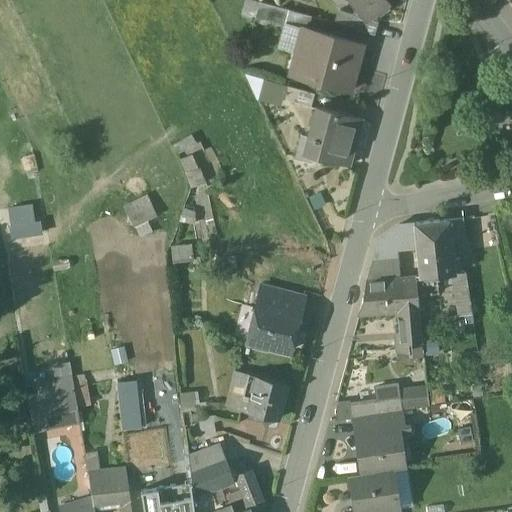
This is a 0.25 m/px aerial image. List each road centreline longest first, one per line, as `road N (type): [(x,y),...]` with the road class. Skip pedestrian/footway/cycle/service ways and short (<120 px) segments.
road 1 (residential): [(366,211),(285,511)]
road 2 (residential): [(423,0),(366,211)]
road 3 (residential): [(511,194),(384,216),(366,211)]
